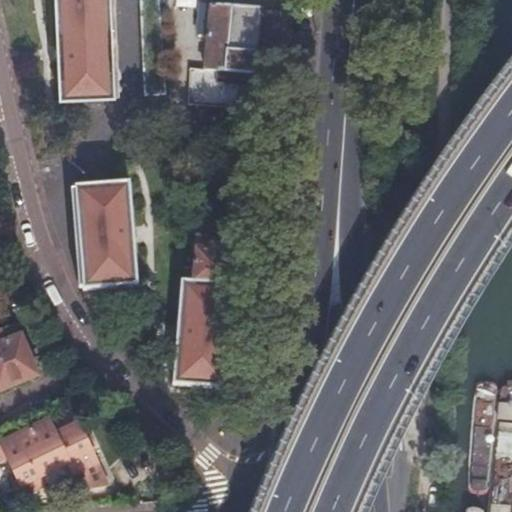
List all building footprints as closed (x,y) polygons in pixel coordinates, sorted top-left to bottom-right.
[(54,0),(59,99),(115,98),(110,0),(54,0)] [(281,9),(274,9),(203,2),(199,36),(209,37),(206,71),(205,76),(216,77),(215,83),(237,85),(268,88),(273,88),(274,77),(276,77),(281,9)] [(187,4),(165,5),(166,21),(187,20),(187,4)] [(191,70),(190,81),(215,83),(216,77),(205,76),(206,71),(191,70)] [(215,83),(190,81),(187,105),(235,109),(237,85),(215,83)] [(130,184),(74,188),(83,290),(136,286),(130,184)] [(195,283),(236,286),(254,288),(255,275),(252,274),(237,273),(239,247),(233,246),(233,239),(227,239),(229,223),(197,220),(195,255),(184,254),(183,268),(197,270),(195,283)] [(228,390),(236,286),(195,283),(182,282),(174,385),(228,390)] [(20,337),(0,346),(0,392),(37,376),(20,337)] [(48,423),(47,421),(0,443),(4,451),(0,453),(0,457),(2,461),(8,458),(21,486),(23,485),(25,491),(37,490),(45,481),(42,476),(65,465),(71,476),(73,475),(80,490),(106,486),(77,425),(76,426),(70,413),(48,423)] [(71,476),(65,465),(42,476),(45,481),(53,489),(72,480),(71,476)]
